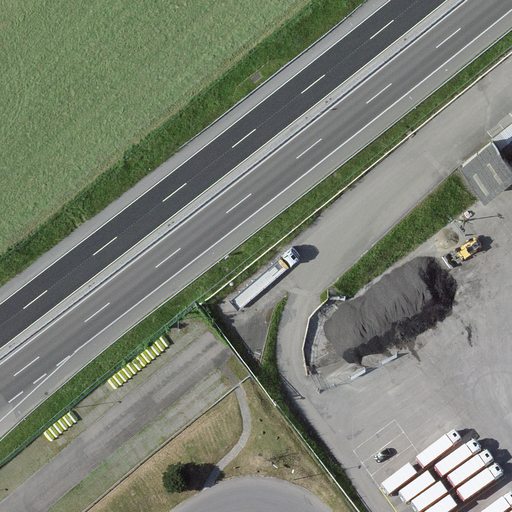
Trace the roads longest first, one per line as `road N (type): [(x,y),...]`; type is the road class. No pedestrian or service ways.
road 1 (motorway): [(0,386),(495,0)]
road 2 (motorway): [(419,0),(0,326)]
